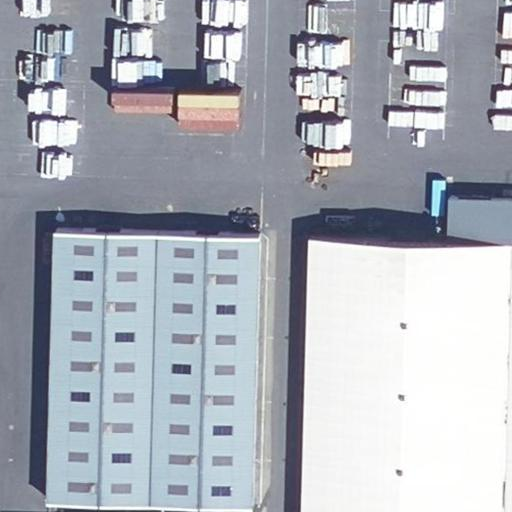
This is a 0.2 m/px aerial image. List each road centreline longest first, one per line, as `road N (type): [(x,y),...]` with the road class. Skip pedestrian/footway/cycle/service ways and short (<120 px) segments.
road 1 (unclassified): [(283,160),(281,511)]
road 2 (unknown): [(283,160),(511,203)]
